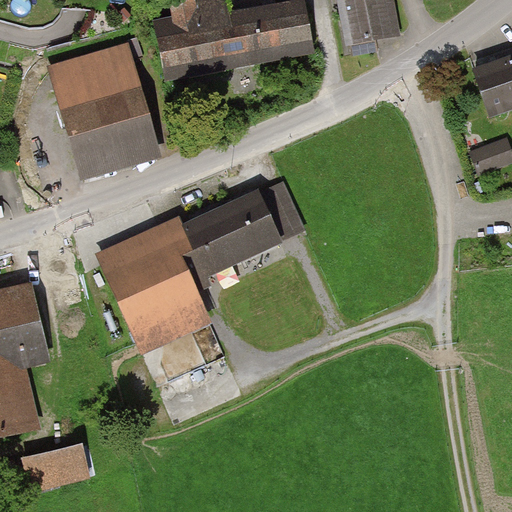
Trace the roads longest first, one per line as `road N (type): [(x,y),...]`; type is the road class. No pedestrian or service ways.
road 1 (unclassified): [(503,0),(429,58),(338,106),(0,238)]
road 2 (track): [(449,288),(456,425),(476,511)]
